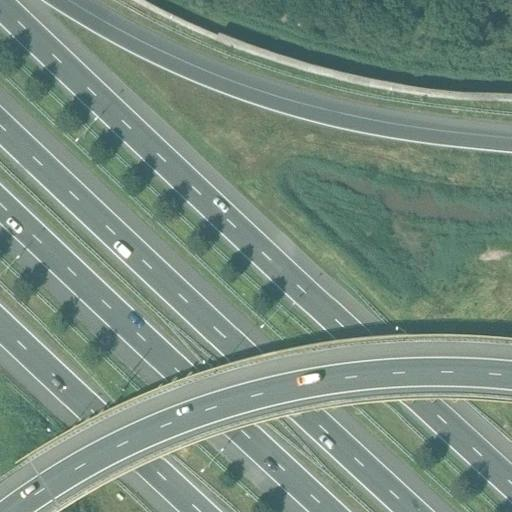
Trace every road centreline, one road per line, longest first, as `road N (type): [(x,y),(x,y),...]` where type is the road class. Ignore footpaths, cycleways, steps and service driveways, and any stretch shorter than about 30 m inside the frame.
road 1 (motorway): [(511,482),(2,0)]
road 2 (motorway): [(413,511),(0,125)]
road 3 (motorway): [(511,375),(379,374),(248,397),(136,438),(46,484),(11,511)]
road 4 (motorway): [(511,145),(313,115),(163,60),(53,0)]
road 5 (motorway): [(0,201),(331,511)]
road 6 (motorway): [(0,325),(202,511)]
